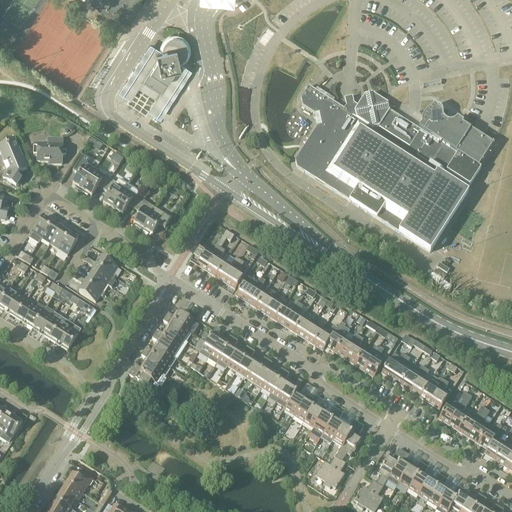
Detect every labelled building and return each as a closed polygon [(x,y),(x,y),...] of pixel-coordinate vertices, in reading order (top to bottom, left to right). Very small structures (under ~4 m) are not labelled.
[(104,12),(126,24),(130,16),(133,9),(134,10),(134,9),(134,8),(137,3),(138,2),(138,0),(92,0),(90,4),(105,11),(104,12)] [(180,67),(179,62),(183,60),(186,56),(188,52),(188,48),(187,44),(184,40),(180,38),(176,37),(171,37),(167,40),(164,43),(162,47),(162,51),(156,52),(158,58),(143,80),(161,91),(172,74),(175,69),(180,67)] [(191,69),(179,62),(180,67),(175,69),(172,74),(161,91),(143,80),(158,58),(156,52),(162,51),(149,41),(118,90),(130,99),(138,86),(157,98),(149,111),(160,117),(191,69)] [(425,115),(423,117),(421,121),(421,126),(423,128),(421,132),(389,112),(387,105),(372,94),(364,96),(357,107),(353,104),(352,96),(348,97),(344,98),(346,106),(344,110),(317,93),(308,87),(301,100),(302,107),(307,110),(315,115),(316,120),(317,126),(295,161),(297,168),(429,254),(468,194),(466,192),(468,189),(469,188),(480,170),(478,169),(478,168),(493,146),(462,126),(463,124),(459,121),(456,120),(454,122),(451,124),(447,123),(444,121),(442,118),(442,115),(441,112),(439,110),(433,106),(431,111),(428,112),(426,113),(425,115)] [(66,152),(64,152),(62,152),(62,140),(48,140),(48,146),(37,145),(37,148),(33,148),(33,156),(37,156),(37,163),(49,163),(49,165),(61,165),(62,157),(64,157),(65,157),(66,152)] [(0,149),(0,152),(4,162),(6,161),(10,170),(9,172),(8,171),(3,179),(16,187),(21,179),(18,177),(18,173),(27,170),(15,143),(0,149)] [(82,156),(72,171),(78,175),(72,185),(75,187),(74,188),(81,193),(95,171),(86,165),(89,160),(82,156)] [(95,171),(81,193),(87,197),(88,195),(91,197),(97,187),(103,191),(110,180),(95,171)] [(109,194),(103,204),(105,206),(104,208),(111,212),(125,190),(128,186),(119,180),(116,184),(110,180),(103,191),(109,194)] [(125,190),(111,212),(118,216),(119,214),(122,216),(128,207),(133,210),(140,199),(136,197),(139,193),(128,186),(125,190)] [(171,187),(167,193),(175,198),(178,192),(171,187)] [(139,214),(133,223),(136,225),(135,227),(141,231),(155,209),(140,199),(133,210),(139,214)] [(155,209),(141,231),(148,235),(149,234),(152,236),(158,226),(164,230),(171,219),(155,209)] [(32,234),(29,239),(38,245),(41,240),(53,222),(47,218),(46,220),(42,218),(32,234)] [(53,222),(41,240),(50,246),(60,229),(57,227),(58,226),(53,222)] [(60,229),(50,246),(58,251),(70,233),(64,229),(63,231),(60,229)] [(202,267),(207,270),(220,249),(226,240),(230,234),(226,232),(211,254),(200,246),(189,262),(200,269),(202,267)] [(70,233),(58,251),(67,257),(78,240),(75,238),(76,237),(70,233)] [(220,249),(207,270),(212,274),(211,276),(215,279),(225,263),(220,259),(224,252),(220,249)] [(26,264),(29,258),(21,253),(17,258),(26,264)] [(90,261),(88,265),(94,269),(95,267),(114,279),(115,277),(113,276),(118,268),(101,258),(97,265),(90,261)] [(221,279),(226,282),(240,261),(236,259),(231,266),(225,263),(215,279),(219,281),(221,279)] [(260,267),(263,270),(262,272),(264,273),(269,266),(259,260),(256,265),(260,267)] [(230,288),(235,291),(245,275),(239,271),(244,264),(240,261),(226,282),(232,286),(230,288)] [(90,276),(106,286),(111,289),(116,282),(113,281),(114,279),(95,267),(94,269),(90,276)] [(270,267),(267,273),(272,276),(275,270),(270,267)] [(79,278),(77,282),(83,286),(84,284),(103,296),(104,295),(102,293),(106,286),(90,276),(86,282),(79,278)] [(247,301),(258,283),(248,277),(235,297),(240,300),(241,298),(247,301)] [(251,307),(255,310),(265,294),(260,290),(261,288),(260,288),(263,283),(259,281),(258,283),(247,301),(252,305),(251,307)] [(0,284),(0,304),(9,290),(12,285),(8,283),(5,287),(0,284)] [(55,294),(59,288),(52,284),(49,290),(55,294)] [(102,298),(103,296),(84,284),(83,286),(79,293),(95,304),(100,296),(102,298)] [(9,290),(0,304),(0,309),(4,312),(4,313),(5,314),(6,315),(18,295),(9,290)] [(308,290),(305,296),(311,299),(315,294),(308,290)] [(270,297),(265,294),(255,310),(259,312),(260,310),(266,313),(276,298),(272,295),(270,297)] [(18,295),(6,315),(7,315),(8,315),(9,315),(15,319),(27,301),(18,295)] [(270,319),(274,322),(284,306),(279,302),(280,300),(276,298),(266,313),(271,317),(270,319)] [(322,299),(318,306),(323,309),(327,302),(322,299)] [(27,301),(15,319),(21,323),(22,321),(25,323),(35,306),(27,301)] [(285,326),(299,304),(295,302),(290,309),(284,306),(274,322),(278,324),(280,322),(285,326)] [(35,306),(25,323),(27,325),(26,326),(32,330),(44,312),(45,309),(37,304),(35,306)] [(289,331),(293,334),(303,318),(298,315),(303,307),(299,304),(285,326),(291,329),(289,331)] [(85,305),(81,310),(85,313),(83,315),(89,318),(94,310),(88,307),(85,305)] [(44,312),(32,330),(38,334),(39,332),(42,334),(52,317),(54,315),(45,309),(44,312)] [(52,317),(42,334),(45,336),(44,337),(49,341),(63,320),(54,314),(54,315),(52,317)] [(168,314),(165,318),(188,332),(192,335),(197,326),(194,324),(196,322),(193,320),(192,322),(178,314),(175,319),(168,314)] [(165,318),(162,322),(170,327),(167,331),(182,341),(188,332),(165,318)] [(309,322),(303,318),(293,334),(297,337),(299,334),(304,338),(314,322),(310,320),(309,322)] [(63,320),(49,341),(55,345),(56,343),(59,345),(72,325),(63,320)] [(308,344),(312,346),(323,330),(317,327),(319,325),(314,322),(304,338),(310,341),(308,344)] [(341,324),(337,329),(326,346),(327,346),(332,350),(330,352),(334,354),(345,339),(339,335),(345,326),(341,324)] [(72,325),(59,345),(62,347),(61,348),(67,352),(79,334),(81,331),(72,325)] [(324,350),(327,346),(326,346),(337,329),(333,326),(328,334),(323,330),(312,346),(317,349),(318,347),(324,350)] [(215,328),(198,355),(207,361),(219,341),(215,339),(220,331),(215,328)] [(157,331),(154,335),(177,349),(182,341),(167,331),(164,336),(157,331)] [(154,335),(152,339),(159,344),(156,349),(171,358),(177,349),(154,335)] [(340,355),(346,358),(358,338),(354,335),(350,342),(345,339),(334,354),(339,357),(340,355)] [(224,344),(219,341),(207,361),(216,366),(233,339),(229,337),(224,344)] [(350,364),(354,367),(364,351),(358,347),(363,341),(358,338),(346,358),(351,362),(350,364)] [(237,342),(233,339),(216,366),(224,372),(227,367),(237,352),(232,350),(237,342)] [(411,340),(406,347),(410,350),(415,343),(411,340)] [(359,367),(365,371),(378,350),(374,347),(369,354),(364,351),(354,367),(358,369),(359,367)] [(146,348),(143,352),(170,369),(176,361),(171,358),(156,349),(153,353),(146,348)] [(241,355),(237,352),(227,367),(236,373),(250,350),(246,348),(241,355)] [(431,353),(425,349),(422,353),(429,358),(431,353)] [(254,353),(250,350),(236,373),(244,378),(254,363),(249,360),(254,353)] [(378,350),(365,371),(370,374),(369,376),(373,379),(383,363),(378,360),(382,353),(378,350)] [(143,352),(141,356),(148,361),(145,366),(165,378),(170,369),(143,352)] [(406,357),(392,378),(398,382),(396,384),(400,387),(410,371),(413,366),(408,363),(410,360),(412,357),(407,354),(406,357)] [(391,359),(381,374),(385,377),(387,375),(392,378),(406,357),(402,355),(399,359),(393,355),(391,359)] [(267,361),(263,359),(259,366),(254,363),(244,378),(253,384),(267,361)] [(253,384),(262,389),(271,374),(267,371),(272,364),(267,361),(253,384)] [(135,365),(128,376),(139,383),(137,387),(147,394),(149,390),(153,383),(154,384),(159,387),(165,378),(145,366),(142,370),(135,365)] [(410,371),(400,387),(404,390),(406,387),(411,391),(425,370),(421,367),(419,370),(413,366),(410,371)] [(276,377),(271,374),(262,389),(270,395),(285,372),(281,370),(276,377)] [(425,370),(411,391),(417,394),(415,396),(420,399),(430,383),(424,380),(429,372),(428,372),(425,370)] [(270,395),(279,400),(288,385),(284,382),(289,375),(285,372),(270,395)] [(430,383),(420,399),(424,402),(425,399),(431,403),(444,382),(440,379),(439,381),(433,378),(431,381),(430,383)] [(293,388),(288,385),(279,400),(276,405),(284,410),(299,387),(302,383),(298,380),(293,388)] [(444,382),(431,403),(436,406),(435,409),(439,412),(449,396),(443,392),(448,384),(444,382)] [(304,390),(299,387),(284,410),(284,411),(294,417),(303,402),(298,399),(304,390)] [(245,395),(239,391),(235,397),(242,401),(245,395)] [(440,418),(438,420),(442,423),(444,421),(449,424),(467,396),(463,394),(456,405),(450,401),(448,404),(440,418)] [(467,396),(449,424),(455,428),(453,430),(458,433),(468,417),(462,413),(471,399),(467,396)] [(309,406),(303,402),(294,417),(304,423),(319,399),(315,397),(309,406)] [(323,402),(319,399),(304,423),(313,429),(323,414),(317,411),(323,402)] [(254,408),(259,411),(262,407),(257,403),(254,408)] [(468,417),(458,433),(462,435),(463,433),(469,437),(485,411),(481,408),(473,420),(468,417)] [(320,439),(338,412),(334,409),(328,418),(323,414),(313,429),(311,433),(320,439)] [(0,437),(2,435),(12,419),(9,417),(10,415),(5,411),(0,418),(0,437)] [(485,411),(469,437),(474,440),(473,442),(477,445),(487,429),(489,426),(483,423),(489,413),(485,411)] [(330,446),(333,441),(342,427),(336,423),(342,414),(338,412),(320,439),(330,446)] [(15,420),(12,419),(2,435),(11,441),(22,423),(16,419),(15,420)] [(348,430),(342,427),(333,441),(342,447),(357,424),(353,421),(348,430)] [(357,424),(342,447),(335,459),(341,463),(341,462),(346,455),(350,457),(360,441),(356,439),(363,428),(357,424)] [(487,429),(477,445),(481,448),(482,445),(488,449),(495,437),(496,437),(499,432),(502,428),(497,425),(494,430),(489,426),(487,429)] [(488,449),(485,453),(491,457),(489,459),(494,461),(504,446),(498,442),(503,435),(499,432),(496,437),(495,437),(488,449)] [(504,446),(494,461),(498,464),(499,462),(505,465),(511,453),(511,444),(509,449),(504,446)] [(376,485),(382,489),(387,482),(390,478),(389,477),(404,454),(398,450),(391,461),(387,458),(377,475),(381,477),(376,485)] [(390,478),(387,482),(396,488),(399,484),(408,469),(403,465),(408,456),(404,454),(389,477),(390,478)] [(335,459),(332,464),(329,467),(325,464),(324,463),(315,478),(325,484),(323,486),(329,490),(331,488),(335,490),(344,476),(340,473),(345,465),(341,462),(341,463),(335,459)] [(408,469),(399,484),(408,490),(423,466),(420,464),(414,472),(408,469)] [(423,466),(408,490),(418,496),(427,481),(422,478),(428,469),(423,466)] [(66,484),(66,485),(83,495),(88,487),(92,481),(75,470),(67,484),(66,484)] [(427,481),(418,496),(428,502),(443,478),(439,476),(433,485),(427,481)] [(443,478),(428,502),(437,508),(447,493),(441,490),(447,481),(443,478)] [(363,488),(354,502),(358,505),(356,507),(362,511),(364,509),(368,511),(375,511),(383,501),(377,497),(382,489),(376,485),(372,482),(367,491),(363,488)] [(66,485),(61,493),(77,503),(83,495),(66,485)] [(451,509),(449,511),(460,511),(467,501),(463,499),(469,489),(465,487),(462,491),(450,509),(451,509)] [(437,508),(435,511),(449,511),(451,509),(450,509),(462,491),(458,488),(452,497),(447,493),(437,508)] [(103,507),(112,494),(108,491),(99,505),(103,507)] [(72,511),(77,503),(61,493),(56,501),(55,501),(55,502),(72,511)] [(467,501),(460,511),(472,511),(482,498),(478,495),(472,504),(467,501)] [(482,498),(472,511),(484,511),(480,509),(486,500),(482,498)] [(55,502),(50,510),(52,511),(71,511),(72,511),(55,502)]
